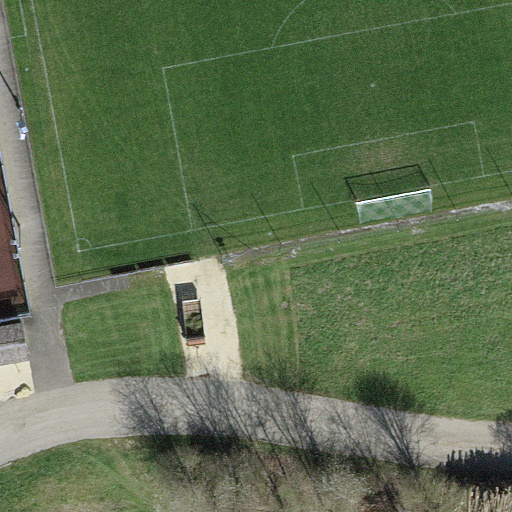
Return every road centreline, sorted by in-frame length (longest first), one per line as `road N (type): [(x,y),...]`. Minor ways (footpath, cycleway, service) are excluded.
road 1 (track): [(232,410),(511,445)]
road 2 (unclassified): [(0,434),(76,417),(232,410)]
